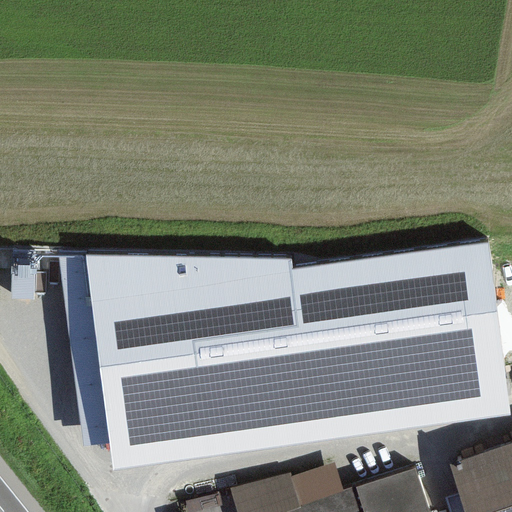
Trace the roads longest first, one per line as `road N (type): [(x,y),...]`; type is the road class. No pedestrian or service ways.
road 1 (track): [(511,403),(164,484),(143,511)]
road 2 (track): [(122,511),(0,334)]
